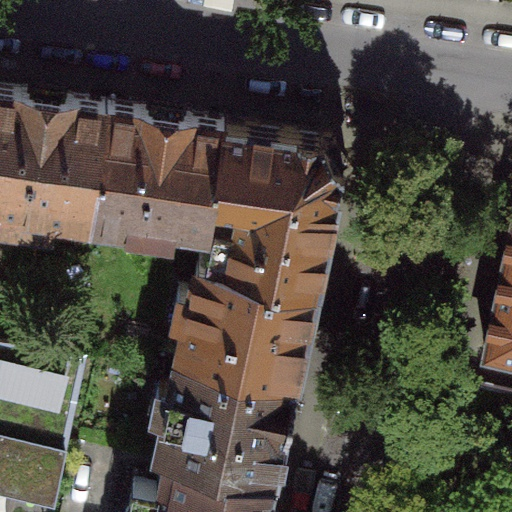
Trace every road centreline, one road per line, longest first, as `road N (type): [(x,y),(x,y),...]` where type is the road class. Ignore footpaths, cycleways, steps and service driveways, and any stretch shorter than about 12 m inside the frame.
road 1 (residential): [(444,65),(350,511)]
road 2 (residential): [(444,65),(11,0)]
